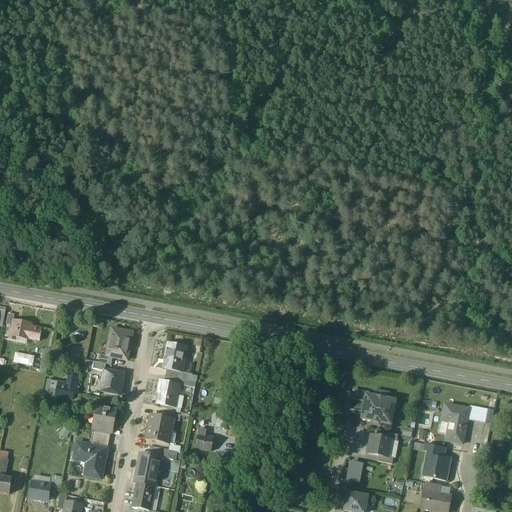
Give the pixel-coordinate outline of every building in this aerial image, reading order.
[(97,320),(96,327),(103,328),(104,321),(97,320)] [(31,326),(13,322),(9,339),(14,340),(14,342),(26,344),(26,340),(38,342),(41,330),(30,328),(31,326)] [(131,335),(111,330),(106,357),(112,359),(126,362),(131,335)] [(187,349),(167,344),(164,358),(168,359),(166,371),(182,374),(187,349)] [(33,367),(35,357),(15,353),(13,363),(33,367)] [(106,357),(99,356),(98,364),(105,365),(110,366),(112,359),(106,357)] [(98,364),(93,363),(92,370),(103,372),(104,371),(105,365),(98,364)] [(104,371),(103,372),(101,384),(104,384),(102,393),(119,396),(123,375),(104,371)] [(182,374),(166,371),(165,377),(181,380),(182,374)] [(69,376),(67,384),(58,383),(55,397),(72,400),(77,377),(69,376)] [(181,380),(165,377),(164,383),(180,386),(181,380)] [(58,383),(47,381),(44,392),(49,393),(48,398),(54,400),(55,397),(58,383)] [(164,383),(159,382),(157,395),(162,396),(159,406),(167,408),(175,409),(180,386),(164,383)] [(394,403),(366,397),(363,415),(362,420),(389,425),(394,403)] [(365,402),(350,399),(347,412),(363,415),(365,402)] [(468,411),(444,406),(441,423),(449,424),(445,443),(462,446),(466,421),(469,411),(468,411)] [(117,412),(96,408),(93,420),(97,421),(96,426),(111,429),(113,420),(115,420),(117,412)] [(175,409),(167,408),(166,414),(180,417),(182,411),(175,409)] [(487,411),(468,408),(468,411),(469,411),(466,421),(484,425),(487,411)] [(180,417),(166,414),(165,420),(173,422),(179,423),(180,417)] [(226,416),(218,414),(216,425),(217,426),(217,427),(215,426),(214,429),(223,431),(226,416)] [(165,420),(150,417),(145,440),(169,445),(173,422),(165,420)] [(111,429),(96,426),(95,432),(107,435),(110,435),(111,429)] [(95,432),(93,432),(90,445),(93,445),(92,447),(104,449),(107,435),(95,432)] [(397,436),(383,433),(382,439),(390,441),(396,443),(397,436)] [(205,438),(197,437),(195,450),(203,452),(203,451),(211,452),(213,440),(205,438)] [(382,439),(371,437),(367,455),(378,457),(387,459),(387,458),(390,441),(382,439)] [(92,447),(76,444),(74,457),(88,459),(84,477),(101,480),(107,450),(104,449),(92,447)] [(440,449),(426,446),(424,453),(427,453),(427,452),(439,455),(440,449)] [(163,450),(150,447),(148,456),(160,459),(163,450)] [(418,451),(413,476),(420,478),(424,453),(418,451)] [(439,455),(427,452),(427,453),(422,478),(445,483),(450,461),(438,459),(439,455)] [(160,459),(148,456),(146,463),(159,466),(160,459)] [(387,459),(378,457),(377,463),(392,466),(393,459),(387,458),(387,459)] [(146,463),(138,462),(134,483),(142,485),(146,486),(154,488),(159,466),(146,463)] [(363,465),(349,462),(346,482),(360,484),(363,465)] [(63,479),(51,476),(49,486),(49,487),(61,489),(63,479)] [(3,479),(0,478),(0,493),(9,495),(10,486),(13,486),(14,481),(3,479)] [(49,486),(32,483),(30,499),(47,502),(49,487),(49,486)] [(436,487),(425,485),(423,493),(434,495),(436,487)] [(141,490),(136,489),(132,509),(140,510),(147,511),(149,511),(150,511),(154,493),(145,491),(141,490)] [(434,495),(423,493),(419,510),(430,511),(436,511),(447,511),(451,498),(434,495)] [(364,511),(367,498),(347,494),(344,511),(364,511)] [(66,496),(60,495),(57,509),(63,511),(65,502),(66,496)] [(80,511),(82,505),(65,502),(63,511),(62,511),(80,511)]
